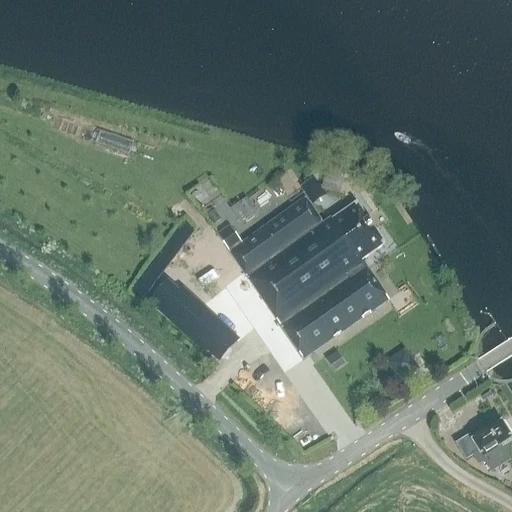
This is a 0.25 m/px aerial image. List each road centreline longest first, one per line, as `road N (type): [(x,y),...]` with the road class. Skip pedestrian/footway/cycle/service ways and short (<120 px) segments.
road 1 (tertiary): [(295,487),(78,300),(0,248)]
road 2 (tertiary): [(295,487),(511,348)]
road 3 (unknown): [(197,402),(270,328),(312,387),(343,455)]
